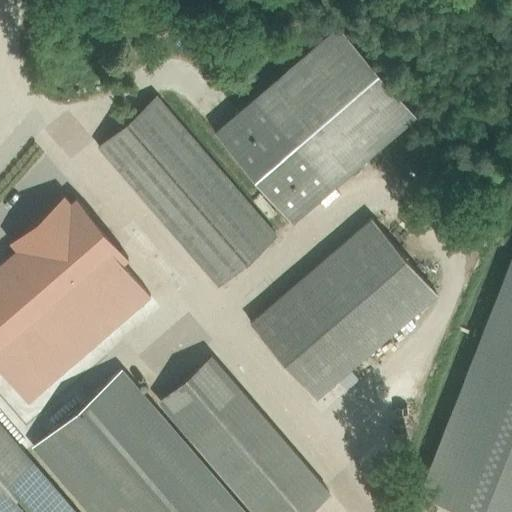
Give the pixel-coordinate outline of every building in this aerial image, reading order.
[(337,24),(215,130),(292,220),(414,114),(337,24)] [(157,94),(133,115),(99,145),(218,282),(276,232),(157,94)] [(16,247),(0,260),(0,366),(31,339),(37,346),(128,267),(123,261),(128,256),(122,248),(116,253),(84,215),(90,211),(76,195),(71,200),(64,192),(22,228),(29,236),(16,247)] [(372,216),(250,320),(316,396),(336,379),(345,390),(359,378),(350,367),(438,292),(372,216)] [(220,347),(205,360),(165,394),(266,511),(304,511),(338,484),(220,347)] [(245,511),(116,362),(32,435),(98,511),(245,511)] [(77,511),(0,422),(0,511),(77,511)] [(87,511),(95,511),(41,447),(36,451),(87,511)]
